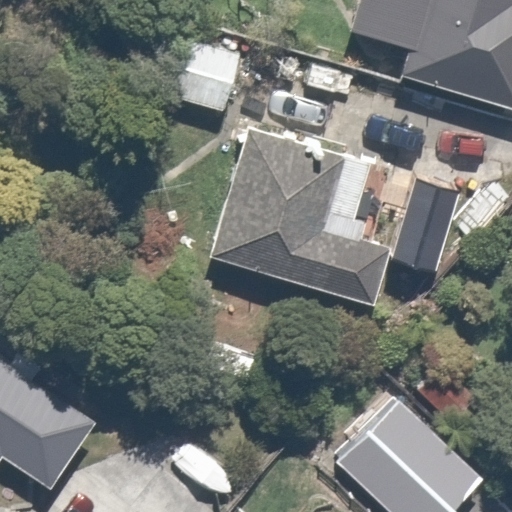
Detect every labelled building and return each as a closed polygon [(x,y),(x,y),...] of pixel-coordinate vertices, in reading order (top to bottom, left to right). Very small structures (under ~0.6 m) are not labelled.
[(506,0),(310,0),(289,66),(494,132),(511,77),(511,16),(505,15),(506,0)] [(243,40),(156,17),(139,81),(226,104),(243,40)] [(314,177),(207,136),(156,266),(343,338),(369,271),(290,240),(314,177)] [(444,346),(411,380),(442,410),(475,376),(444,346)] [(111,441),(0,365),(0,487),(19,460),(73,497),(111,441)] [(327,460),(386,511),(486,511),(470,497),(492,471),(392,385),(327,460)]
